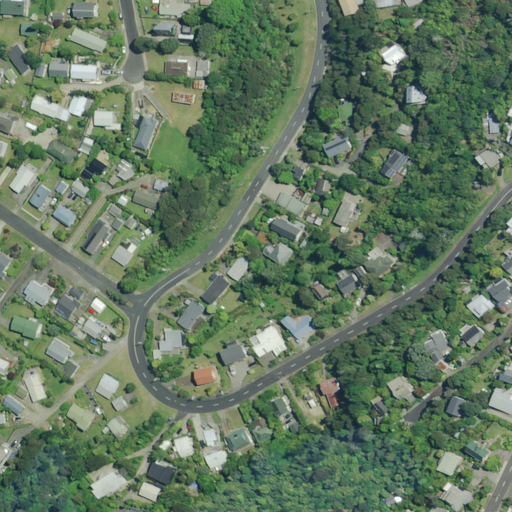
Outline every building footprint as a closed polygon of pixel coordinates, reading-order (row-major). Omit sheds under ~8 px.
[(13,18),(14,14),(28,15),(29,0),(1,0),(1,13),(4,13),(4,17),(13,18)] [(185,0),(162,0),(161,14),(179,15),(179,17),(183,18),(184,16),(191,16),(192,5),(185,5),(185,0)] [(362,12),(357,0),(342,0),(348,17),(362,12)] [(377,0),(379,8),(400,4),(399,0),(377,0)] [(98,3),(89,3),(76,3),(76,17),(98,17),(98,3)] [(428,28),(426,19),(414,21),(416,31),(428,28)] [(179,23),(162,22),(161,35),(178,36),(179,23)] [(40,37),(40,25),(23,24),(22,36),(40,37)] [(90,34),(77,29),(73,40),(103,53),(108,42),(100,39),(101,36),(91,32),(90,34)] [(195,43),(195,35),(181,35),(180,43),(195,43)] [(21,41),(19,42),(13,46),(6,51),(23,75),(32,69),(30,66),(34,64),(23,47),(24,46),(21,41)] [(395,66),(397,63),(399,65),(404,61),(403,59),(407,56),(398,45),(386,55),(395,66)] [(190,75),(190,63),(168,62),(168,74),(190,75)] [(209,62),(198,62),(198,77),(209,77),(209,62)] [(48,65),(40,63),(37,76),(44,78),(48,65)] [(71,65),(51,64),(50,77),(70,78),(71,65)] [(99,80),(100,66),(74,65),(73,78),(85,79),(85,81),(93,81),(93,79),(99,80)] [(369,68),(361,75),(366,80),(374,74),(369,68)] [(18,77),(12,69),(5,74),(13,85),(16,83),(14,80),(18,77)] [(205,89),(205,82),(196,81),(195,89),(205,89)] [(429,94),(427,94),(426,84),(411,85),(413,103),(428,101),(428,99),(430,99),(429,94)] [(196,95),(175,92),(174,101),(195,104),(196,95)] [(70,112),(71,111),(61,107),(61,106),(45,99),(45,98),(37,95),(32,109),(56,118),(57,117),(68,121),(71,113),(70,112)] [(71,111),(70,112),(71,113),(83,116),(86,109),(92,111),(95,102),(89,101),(89,99),(76,95),(71,111)] [(360,105),(356,106),(355,101),(344,101),(345,126),(357,125),(356,118),(361,118),(360,105)] [(108,108),(100,107),(100,111),(98,111),(98,125),(115,126),(116,112),(108,112),(108,108)] [(499,111),(489,112),(491,133),(500,133),(499,111)] [(18,121),(0,115),(0,128),(14,133),(18,121)] [(159,122),(145,117),(135,145),(149,150),(159,122)] [(331,122),(327,128),(332,131),(336,125),(331,122)] [(411,127),(403,123),(399,133),(408,136),(411,127)] [(352,141),(348,133),(337,138),(338,140),(327,146),(333,158),(352,149),(349,142),(352,141)] [(95,141),(85,137),(80,150),(92,155),(95,147),(93,146),(95,141)] [(79,154),(54,140),(48,151),(72,165),(79,154)] [(5,143),(0,141),(0,168),(4,156),(7,157),(10,144),(5,143)] [(504,161),(492,144),(478,154),(488,168),(492,165),(494,168),(504,161)] [(404,156),(399,152),(396,150),(391,156),(394,158),(384,171),(395,179),(400,172),(401,173),(406,167),(408,168),(411,164),(407,162),(410,158),(405,154),(404,156)] [(109,166),(97,158),(91,167),(89,165),(82,176),(91,181),(97,172),(103,176),(109,166)] [(121,175),(127,181),(137,175),(132,167),(133,166),(123,160),(117,170),(123,173),(121,175)] [(40,170),(28,162),(26,166),(22,163),(16,171),(20,174),(11,186),(22,193),(27,185),(29,186),(40,170)] [(297,166),(294,172),(296,173),(294,177),(301,180),(306,171),(297,166)] [(170,184),(158,179),(154,188),(166,193),(170,184)] [(327,191),(330,192),(329,197),(334,198),(335,192),(332,192),(333,181),(320,179),(318,196),(326,197),(327,191)] [(91,190),(79,181),(73,189),(85,198),(91,190)] [(69,186),(63,182),(57,190),(63,194),(69,186)] [(53,192),(43,185),(35,195),(36,196),(32,202),(41,209),(53,192)] [(164,201),(138,190),(134,200),(160,210),(164,201)] [(307,204),(284,192),(278,204),(300,216),(307,204)] [(314,196),(307,193),(303,200),(310,204),(314,196)] [(335,217),(337,218),(336,221),(344,226),(341,231),(346,233),(349,228),(347,227),(352,217),(357,219),(363,208),(358,206),(358,205),(346,199),(344,205),(342,204),(335,217)] [(334,206),(326,203),(323,212),(331,215),(334,206)] [(80,217),(63,205),(55,215),(73,227),(80,217)] [(122,211),(114,205),(110,211),(118,216),(122,211)] [(116,220),(108,214),(104,219),(112,225),(116,220)] [(138,222),(132,217),(127,225),(133,229),(138,222)] [(303,231),(281,218),(275,229),(296,242),(303,231)] [(113,229),(103,222),(99,219),(87,235),(91,238),(84,247),(94,255),(105,240),(107,241),(112,234),(110,233),(113,229)] [(125,223),(119,219),(113,227),(119,231),(125,223)] [(408,244),(404,240),(400,244),(404,248),(408,244)] [(277,250),(273,246),(269,247),(267,250),(267,254),(272,258),(273,257),(283,265),(293,252),(282,244),(277,250)] [(19,245),(17,245),(16,246),(15,246),(15,247),(14,248),(14,249),(13,250),(13,251),(13,252),(14,253),(14,254),(15,255),(16,256),(17,256),(18,256),(19,256),(20,256),(21,256),(22,255),(23,255),(24,254),(24,253),(24,252),(24,251),(24,250),(24,249),(24,248),(23,247),(22,246),(21,246),(20,245),(19,245)] [(135,254),(121,245),(113,257),(127,266),(135,254)] [(370,256),(374,262),(370,261),(369,273),(375,273),(394,274),(394,270),(408,271),(408,262),(395,261),(395,254),(384,254),(380,249),(370,256)] [(13,261),(0,252),(0,276),(3,279),(7,274),(5,272),(13,261)] [(257,263),(245,253),(229,273),(239,282),(250,268),(252,270),(257,263)] [(363,264),(355,268),(362,282),(370,278),(363,264)] [(348,270),(341,274),(345,279),(338,283),(346,296),(362,286),(355,274),(351,276),(348,270)] [(232,284),(221,275),(203,296),(214,305),(232,284)] [(511,286),(511,284),(505,276),(490,288),(502,303),(511,294),(511,289),(510,288),(511,286)] [(44,287),(34,281),(26,294),(30,297),(27,301),(34,306),(37,301),(45,306),(56,289),(47,283),(44,287)] [(331,294),(322,282),(316,286),(324,299),(331,294)] [(86,292),(81,289),(80,291),(74,287),(70,293),(80,300),(86,292)] [(75,300),(67,294),(55,311),(69,320),(79,306),(73,302),(75,300)] [(496,306),(487,294),(472,306),(481,318),(496,306)] [(206,308),(195,300),(178,322),(189,330),(206,308)] [(319,327),(311,315),(304,320),(303,318),(298,321),(294,316),(286,321),(300,340),(319,327)] [(39,324),(41,321),(33,318),(32,321),(19,316),(14,330),(37,339),(43,325),(39,324)] [(99,321),(93,317),(84,329),(98,339),(105,328),(98,322),(99,321)] [(476,329),(472,324),(464,330),(467,333),(464,336),(473,347),(487,335),(479,326),(476,329)] [(286,343),(275,326),(267,330),(269,332),(259,338),(263,344),(256,347),(262,357),(286,343)] [(174,329),(168,329),(168,341),(161,341),(162,351),(174,351),(174,347),(184,347),(183,330),(174,331),(174,329)] [(437,363),(447,358),(446,357),(449,356),(447,352),(454,348),(445,330),(434,335),(436,339),(428,343),(437,363)] [(71,347),(57,338),(48,353),(65,363),(70,356),(72,358),(75,353),(70,350),(71,347)] [(227,344),(229,350),(222,352),(227,366),(231,364),(233,369),(242,365),(241,361),(248,358),(243,344),(241,345),(239,340),(227,344)] [(0,357),(0,372),(7,375),(12,363),(0,357)] [(80,367),(71,360),(62,372),(72,379),(80,367)] [(451,368),(444,360),(439,365),(446,373),(451,368)] [(212,367),(211,362),(201,364),(202,369),(198,370),(200,385),(219,381),(217,366),(212,367)] [(44,383),(39,369),(25,374),(36,402),(47,398),(42,384),(44,383)] [(511,369),(510,369),(508,375),(505,374),(503,379),(511,381),(511,369)] [(107,374),(96,391),(111,399),(121,382),(107,374)] [(413,392),(403,376),(390,384),(401,400),(413,392)] [(342,390),(339,378),(322,383),(325,395),(329,394),(333,408),(345,404),(341,390),(342,390)] [(31,392),(22,386),(17,393),(26,399),(31,392)] [(511,392),(501,388),(493,405),(511,413),(511,392)] [(26,407),(9,396),(4,404),(20,415),(26,407)] [(292,410),(284,396),(272,402),(280,417),(292,410)] [(392,410),(384,396),(376,401),(385,415),(392,410)] [(128,405),(122,397),(113,403),(119,411),(128,405)] [(314,397),(309,399),(306,401),(315,416),(322,411),(314,397)] [(88,411),(76,403),(68,415),(90,429),(99,415),(90,409),(88,411)] [(126,422),(120,415),(109,424),(120,438),(128,431),(123,425),(126,422)] [(305,432),(299,421),(291,426),(297,437),(305,432)] [(278,436),(273,424),(256,432),(262,444),(278,436)] [(255,445),(247,428),(228,437),(236,454),(242,451),(255,445)] [(220,443),(215,429),(204,433),(209,447),(220,443)] [(196,454),(191,436),(174,441),(179,459),(196,454)] [(172,443),(168,439),(161,447),(165,451),(172,443)] [(492,452),(475,440),(473,443),(475,445),(470,451),(484,462),(492,452)] [(0,467),(3,469),(15,451),(6,445),(4,448),(0,445),(0,467)] [(230,462),(226,450),(207,457),(212,469),(230,462)] [(463,457),(449,451),(441,469),(454,476),(463,457)] [(169,464),(167,467),(155,461),(149,475),(170,485),(178,468),(169,464)] [(107,480),(95,487),(102,499),(129,483),(124,474),(121,475),(118,470),(114,473),(113,471),(104,476),(107,480)] [(162,489),(147,482),(142,494),(157,501),(162,489)] [(465,493),(455,485),(445,499),(455,507),(454,508),(459,511),(465,503),(469,506),(475,498),(466,491),(465,493)]
